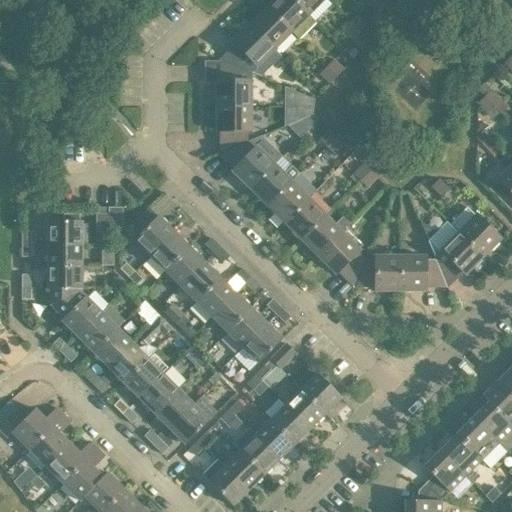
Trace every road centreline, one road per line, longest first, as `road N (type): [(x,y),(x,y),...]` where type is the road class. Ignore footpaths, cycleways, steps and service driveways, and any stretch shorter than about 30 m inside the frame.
road 1 (residential): [(403,397),(156,148)]
road 2 (residential): [(189,511),(45,371),(0,391)]
road 3 (residential): [(403,397),(287,511)]
road 4 (residential): [(511,290),(403,397)]
road 5 (residential): [(156,148),(153,60),(195,15)]
